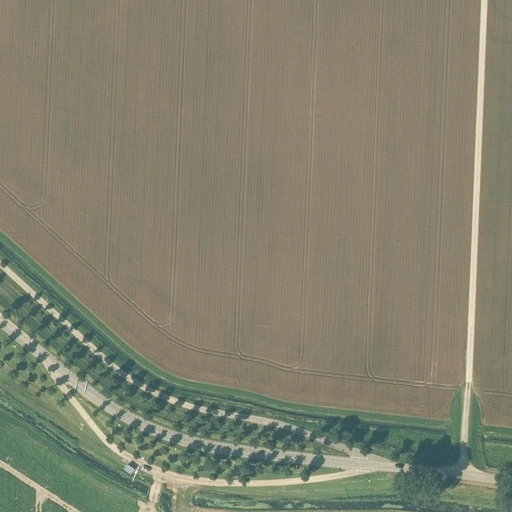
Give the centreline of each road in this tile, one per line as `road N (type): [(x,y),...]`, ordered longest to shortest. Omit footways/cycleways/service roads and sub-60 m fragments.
road 1 (tertiary): [(511,481),(192,443),(115,410),(0,321)]
road 2 (track): [(461,475),(483,0)]
road 3 (track): [(368,465),(280,483),(166,474),(108,444),(47,359)]
